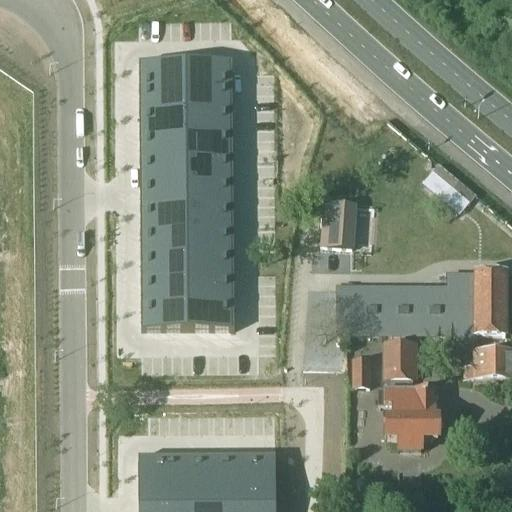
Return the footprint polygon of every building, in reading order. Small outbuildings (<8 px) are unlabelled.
[(232,66),(185,67),(185,93),(232,92),(232,66)] [(185,67),(139,67),(139,93),(185,93),(185,67)] [(232,92),(185,93),(186,117),(232,116),(232,92)] [(185,93),(139,93),(139,117),(186,117),(185,93)] [(232,116),(186,117),(186,141),(232,140),(232,116)] [(186,117),(139,117),(139,141),(186,141),(186,117)] [(232,140),(186,141),(186,165),(233,164),(232,140)] [(186,141),(139,141),(140,165),(186,165),(186,141)] [(233,164),(186,165),(186,189),(233,188),(233,164)] [(186,165),(140,165),(140,189),(186,189),(186,165)] [(439,168),(432,176),(470,207),(476,199),(439,168)] [(233,188),(186,189),(186,213),(233,212),(233,188)] [(186,189),(140,189),(140,213),(186,213),(186,189)] [(323,207),(320,251),(352,253),(356,209),(323,207)] [(233,212),(186,213),(187,237),(233,236),(233,212)] [(186,213),(140,213),(140,237),(187,237),(186,213)] [(233,236),(187,237),(187,261),(233,260),(233,236)] [(187,237),(140,237),(140,261),(187,261),(187,237)] [(233,260),(187,261),(187,285),(233,284),(233,260)] [(187,261),(140,261),(140,285),(187,285),(187,261)] [(448,293),(338,292),(337,339),(505,340),(505,277),(475,277),(475,278),(448,278),(448,293)] [(233,284),(187,285),(187,309),(234,308),(233,284)] [(187,285),(140,285),(141,309),(187,309),(187,285)] [(234,308),(187,309),(187,335),(234,334),(234,308)] [(187,309),(141,309),(141,334),(141,335),(187,335),(187,309)] [(421,455),(421,444),(437,444),(437,423),(433,423),(433,396),(430,396),(430,395),(419,394),(419,396),(412,396),(412,384),(414,384),(414,350),(385,349),(385,384),(384,384),(384,387),(387,387),(387,396),(378,396),(378,410),(385,410),(385,414),(394,414),(394,423),(385,423),(385,444),(399,444),(399,455),(421,455)] [(511,356),(474,356),(474,372),(464,372),(464,383),(511,382),(511,356)] [(369,392),(370,361),(353,361),(353,392),(369,392)] [(220,460),(193,461),(193,511),(221,511),(220,460)] [(248,460),(220,460),(221,511),(248,511),(248,460)] [(275,460),(248,460),(248,511),(275,511),(275,460)] [(165,511),(165,461),(138,461),(138,511),(165,511)] [(193,461),(165,461),(165,511),(193,511),(193,461)]
